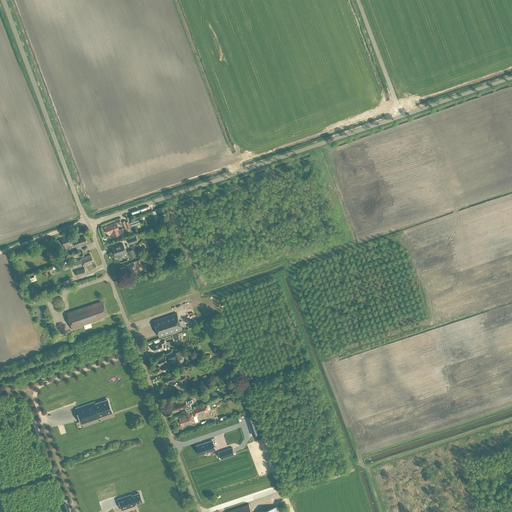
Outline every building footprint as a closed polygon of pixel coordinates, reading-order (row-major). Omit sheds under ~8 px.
[(114,236),(119,234),(124,232),(123,228),(119,230),(116,222),(104,227),(107,233),(108,232),(109,234),(112,232),(114,236)] [(72,241),(70,236),(61,239),(64,246),(71,243),(72,247),(75,246),(76,248),(82,245),(82,244),(86,242),(84,236),(73,240),(74,240),(72,241)] [(136,236),(128,239),(130,244),(137,241),(136,236)] [(124,256),(123,253),(126,252),(123,243),(112,247),(114,255),(116,254),(117,259),(124,256)] [(93,261),(90,254),(80,258),(81,259),(72,262),(74,266),(82,263),(83,266),(88,264),(87,263),(93,261)] [(150,271),(146,263),(143,265),(141,262),(144,261),(143,257),(135,260),(137,263),(138,263),(139,266),(132,269),(135,277),(150,271)] [(107,315),(102,301),(67,313),(72,329),(82,326),(82,325),(96,320),(101,318),(100,317),(107,315)] [(176,332),(183,330),(177,313),(154,321),(160,338),(172,334),(176,332)] [(165,343),(164,340),(158,342),(159,343),(152,346),(155,351),(158,350),(158,351),(164,348),(162,344),(165,343)] [(161,358),(158,360),(160,365),(163,363),(163,364),(167,362),(167,361),(175,358),(176,361),(182,358),(179,351),(161,358)] [(180,371),(175,373),(164,377),(167,384),(178,379),(176,376),(181,374),(180,371)] [(188,384),(185,377),(178,380),(180,387),(188,384)] [(239,394),(241,400),(247,397),(245,391),(239,394)] [(107,398),(94,402),(94,401),(75,407),(81,423),(99,417),(99,416),(112,412),(107,398)] [(190,403),(193,402),(192,399),(188,400),(189,402),(187,403),(186,400),(175,404),(177,409),(181,408),(181,409),(185,407),(186,410),(192,408),(190,403)] [(207,405),(193,409),(195,416),(209,411),(207,405)] [(184,426),(195,422),(194,418),(193,418),(192,416),(193,416),(193,414),(179,418),(181,425),(183,424),(184,426)] [(29,420),(33,432),(39,430),(36,418),(29,420)] [(197,445),(200,454),(216,449),(215,446),(214,445),(213,440),(203,443),(201,444),(197,445)] [(233,447),(218,452),(220,458),(235,453),(233,447)] [(142,492),(121,499),(125,510),(146,503),(142,492)]
